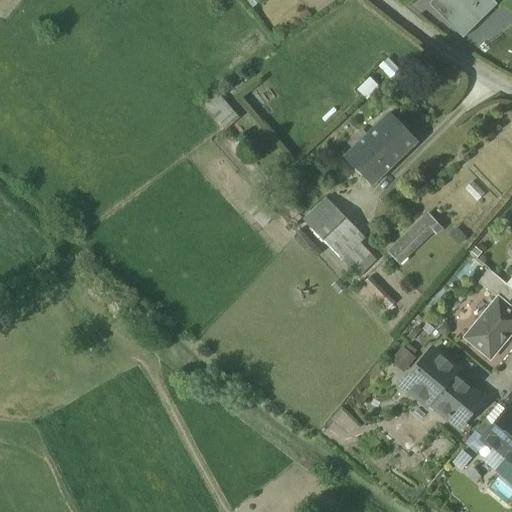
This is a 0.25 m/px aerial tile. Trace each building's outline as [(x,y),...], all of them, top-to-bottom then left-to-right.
[(491,0),(434,0),(429,5),(463,39),(497,5),(491,0)] [(236,117),(215,93),(203,103),(224,127),(236,117)] [(390,114),(344,159),(371,188),(417,143),(390,114)] [(247,155),(238,144),(234,148),(243,159),(247,155)] [(262,202),(250,213),(263,228),(275,216),(262,202)] [(363,236),(329,202),(306,224),(339,259),(357,242),(363,236)] [(428,215),(388,254),(398,265),(433,231),(435,234),(442,229),(428,215)] [(321,254),(299,231),(296,234),(318,257),(321,254)] [(357,242),(339,259),(351,271),(369,254),(357,242)] [(369,254),(351,271),(358,279),(376,261),(369,254)] [(511,298),(511,290),(489,270),(478,283),(497,299),(498,299),(506,306),(511,298)] [(394,304),(369,279),(363,284),(389,310),(394,304)] [(344,290),(337,282),(332,286),(339,294),(344,290)] [(497,299),(464,339),(490,360),(511,333),(511,310),(506,306),(498,299),(497,299)] [(405,369),(414,354),(401,346),(392,361),(405,369)] [(453,369),(432,351),(409,379),(417,386),(411,393),(425,404),(427,402),(459,428),(482,400),(454,377),(453,369)] [(511,417),(506,413),(493,428),(484,440),(483,440),(511,464),(511,417)] [(493,428),(484,420),(474,432),(484,440),(493,428)]
